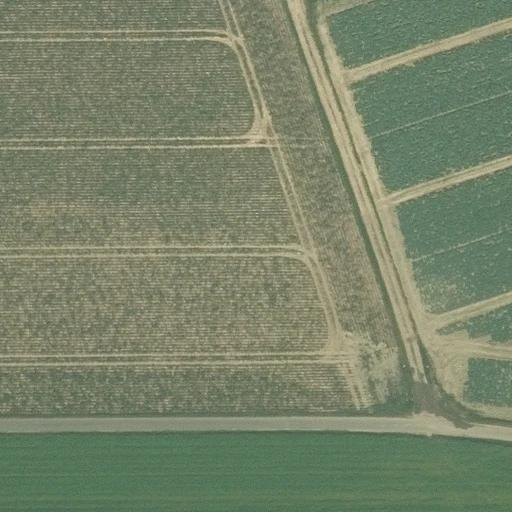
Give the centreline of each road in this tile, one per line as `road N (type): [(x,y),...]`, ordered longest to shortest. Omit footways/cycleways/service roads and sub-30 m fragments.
road 1 (unclassified): [(0,427),(436,425),(511,435)]
road 2 (track): [(305,0),(335,71),(436,425)]
